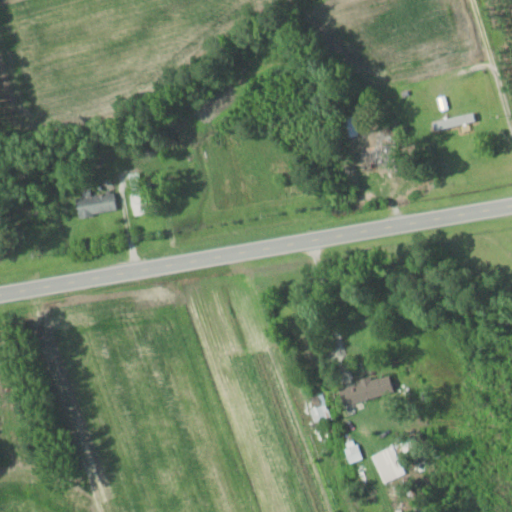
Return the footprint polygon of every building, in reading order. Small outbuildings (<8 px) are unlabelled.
[(375,146),(358,147),(359,168),(389,167),(388,137),(375,137),(375,146)] [(132,215),(158,212),(156,190),(129,193),(132,215)] [(77,218),(116,210),(113,191),(74,198),(77,218)] [(339,385),(342,403),(388,395),(385,377),(339,385)] [(326,404),(320,394),(311,399),(316,409),(326,404)] [(384,484),(406,472),(393,445),(371,457),(384,484)]
